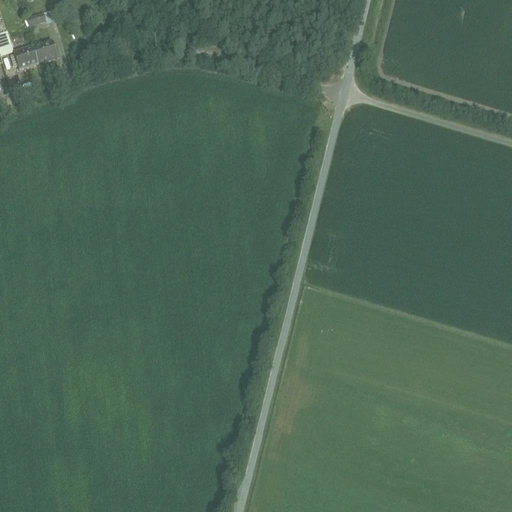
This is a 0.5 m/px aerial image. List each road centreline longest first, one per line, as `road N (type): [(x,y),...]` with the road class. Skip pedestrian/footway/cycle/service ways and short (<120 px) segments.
road 1 (unclassified): [(342,99),(243,511)]
road 2 (unclassified): [(342,99),(511,149)]
